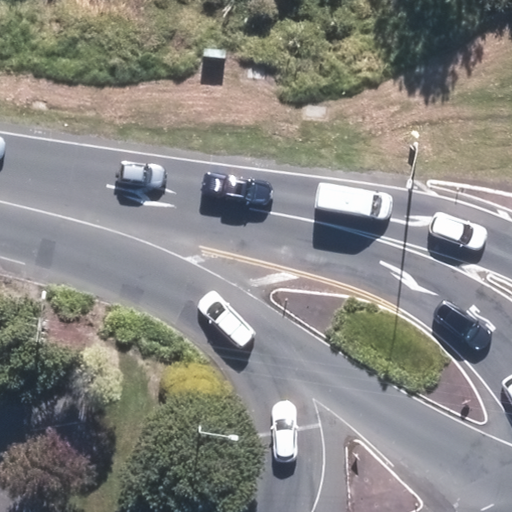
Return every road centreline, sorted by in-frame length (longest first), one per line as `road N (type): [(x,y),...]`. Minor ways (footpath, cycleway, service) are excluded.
road 1 (secondary): [(511,491),(446,468),(241,328)]
road 2 (secondary): [(232,204),(441,290),(511,348)]
road 3 (secondary): [(232,204),(422,212),(511,245)]
road 4 (secondary): [(241,328),(0,217)]
road 5 (secondary): [(0,176),(232,204)]
road 6 (secondary): [(262,511),(279,465),(278,426),(241,328)]
